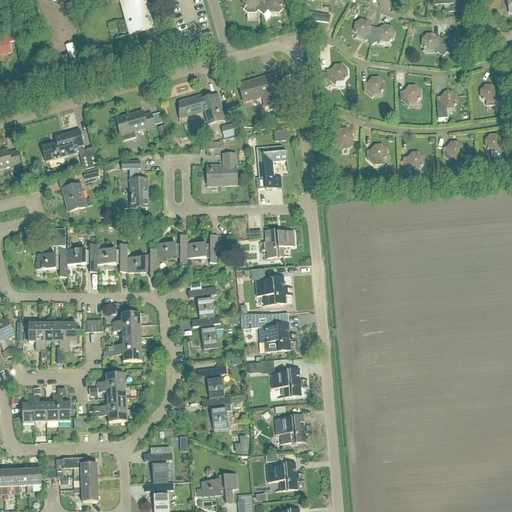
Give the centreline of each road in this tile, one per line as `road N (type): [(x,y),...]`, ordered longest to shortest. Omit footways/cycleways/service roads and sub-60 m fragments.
road 1 (residential): [(6,298),(147,297),(159,305),(171,386),(163,409),(124,451)]
road 2 (unclassified): [(338,511),(310,207)]
road 3 (unclassified): [(229,58),(0,123)]
road 4 (unclassified): [(310,207),(298,56),(280,45),(229,58)]
road 5 (residential): [(124,451),(15,447),(0,389)]
road 6 (residential): [(310,207),(187,210)]
